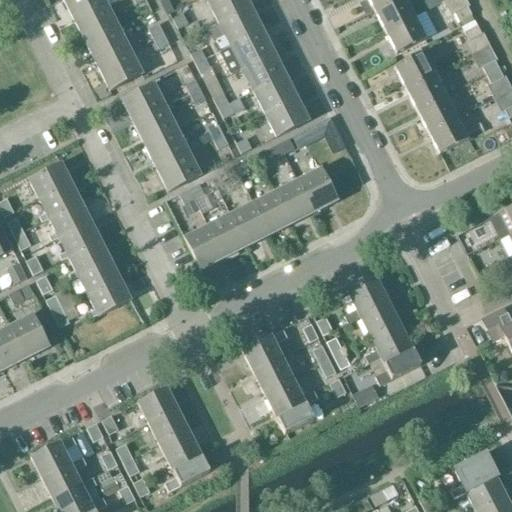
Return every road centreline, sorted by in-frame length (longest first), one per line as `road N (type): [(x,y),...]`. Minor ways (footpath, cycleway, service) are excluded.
road 1 (residential): [(190,334),(56,120)]
road 2 (residential): [(190,334),(355,248),(398,207)]
road 3 (residential): [(398,207),(287,0)]
road 4 (residential): [(0,430),(190,334)]
road 5 (residential): [(56,120),(0,3)]
road 6 (residential): [(453,324),(398,207)]
road 7 (residential): [(398,207),(440,198),(511,161)]
